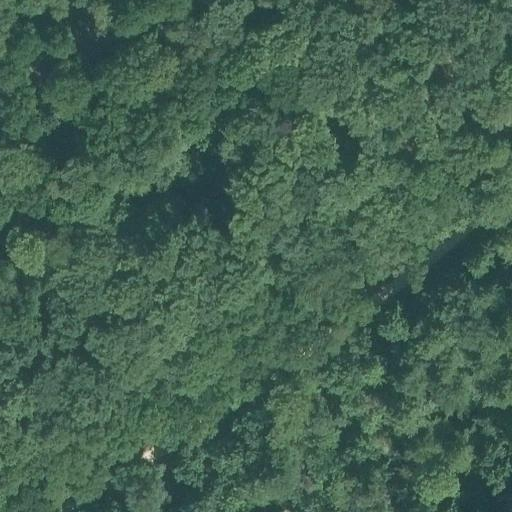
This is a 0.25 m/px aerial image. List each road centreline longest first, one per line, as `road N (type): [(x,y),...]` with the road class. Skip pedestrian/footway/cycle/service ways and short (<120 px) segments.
road 1 (unknown): [(495,85),(0,445)]
road 2 (unknown): [(0,151),(306,0)]
road 3 (unclassified): [(0,87),(170,0)]
